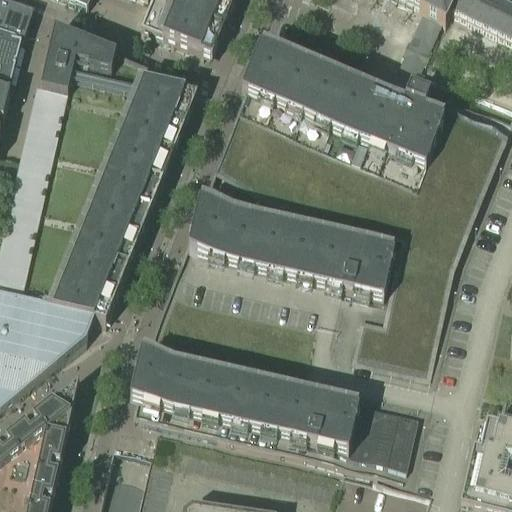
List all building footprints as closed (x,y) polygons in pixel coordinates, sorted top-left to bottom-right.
[(58,0),(57,4),(88,17),(94,0),(58,0)] [(126,0),(148,9),(151,0),(126,0)] [(156,0),(140,40),(212,69),(239,0),(156,0)] [(390,0),(421,14),(418,20),(421,22),(409,50),(407,49),(401,64),(403,65),(392,93),(411,100),(441,32),(445,34),(451,22),(511,51),(511,0),(479,0),(478,2),(474,0),(390,0)] [(0,8),(0,37),(23,46),(24,46),(34,19),(32,19),(0,8)] [(0,97),(9,101),(21,51),(20,50),(21,48),(22,48),(23,46),(0,37),(0,97)] [(105,334),(174,162),(197,106),(185,103),(187,96),(54,42),(0,280),(0,420),(86,352),(94,331),(105,334)] [(245,112),(214,189),(307,226),(404,248),(400,266),(389,313),(384,335),(362,330),(353,367),(428,384),(450,285),(451,281),(454,273),(504,149),(506,149),(507,148),(428,116),(430,113),(410,105),(408,108),(382,98),(355,87),(281,57),(269,53),(263,67),(443,139),(425,184),(245,112)] [(263,67),(245,112),(425,184),(443,139),(263,67)] [(0,134),(9,101),(0,97),(0,134)] [(214,189),(202,221),(400,266),(404,248),(307,226),(214,189)] [(194,240),(188,267),(389,313),(400,266),(202,221),(194,240)] [(156,336),(152,349),(154,350),(156,350),(215,364),(217,356),(224,336),(226,332),(228,326),(232,317),(236,307),(238,303),(174,288),(169,302),(165,313),(163,318),(156,336)] [(142,411),(141,420),(149,422),(305,457),(306,457),(316,410),(208,386),(210,377),(211,376),(213,369),(215,364),(156,350),(153,364),(152,367),(151,373),(149,378),(142,411)] [(317,404),(316,410),(358,420),(348,467),(406,480),(418,427),(317,404)] [(65,405),(0,456),(0,511),(51,511),(74,411),(65,405)] [(316,410),(306,457),(348,467),(358,420),(316,410)] [(511,511),(511,442),(479,435),(461,511),(511,511)] [(437,442),(434,457),(448,460),(452,446),(437,442)]
